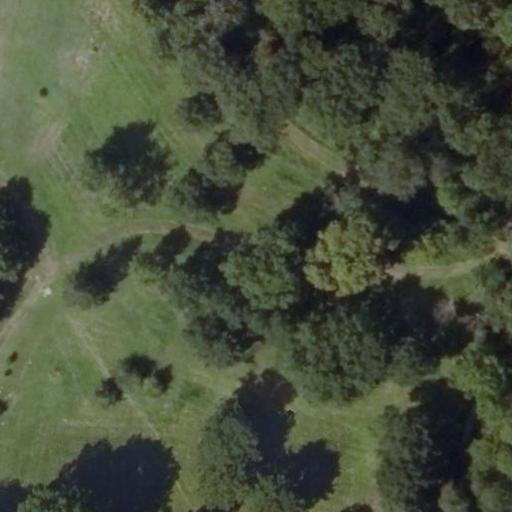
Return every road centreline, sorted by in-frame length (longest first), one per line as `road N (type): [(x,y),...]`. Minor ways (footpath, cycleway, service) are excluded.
road 1 (track): [(39,285),(96,238),(142,225),(198,232),(265,261),(342,274),(465,272),(510,253)]
road 2 (track): [(0,347),(39,285),(43,256),(0,174)]
